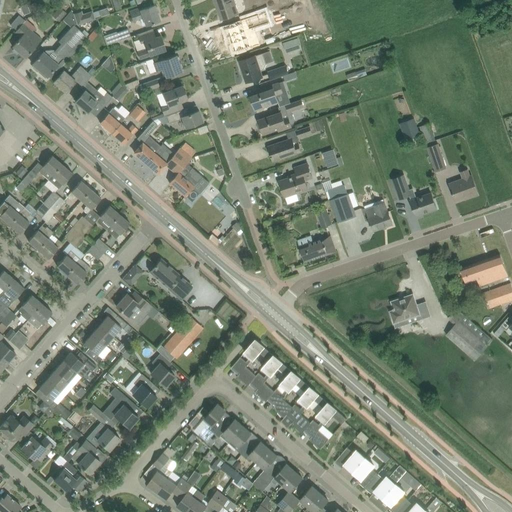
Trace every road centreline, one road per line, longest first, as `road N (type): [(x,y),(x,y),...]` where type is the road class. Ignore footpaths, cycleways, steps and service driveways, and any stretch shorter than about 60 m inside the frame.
road 1 (residential): [(278,310),(302,282),(502,214)]
road 2 (residential): [(249,209),(175,0)]
road 3 (residential): [(367,511),(212,380)]
road 4 (primary): [(470,486),(321,355)]
road 5 (primary): [(160,214),(14,87)]
road 6 (residential): [(124,481),(212,380)]
road 7 (residential): [(80,310),(160,214)]
